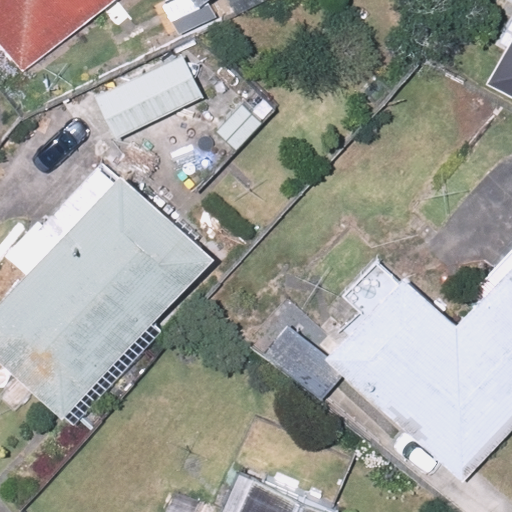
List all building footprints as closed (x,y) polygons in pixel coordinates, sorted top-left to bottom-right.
[(0,0),(0,20),(30,60),(109,0),(0,0)] [(107,84),(128,128),(217,87),(197,42),(107,84)] [(511,53),(498,80),(511,87),(511,53)] [(10,250),(34,274),(0,309),(0,334),(71,403),(227,241),(169,184),(119,137),(10,250)] [(511,267),(475,305),(428,259),(341,347),(468,473),(511,429),(511,267)] [(285,306),(254,340),(323,402),(354,367),(285,306)] [(222,511),(357,511),(362,501),(248,452),(222,511)]
